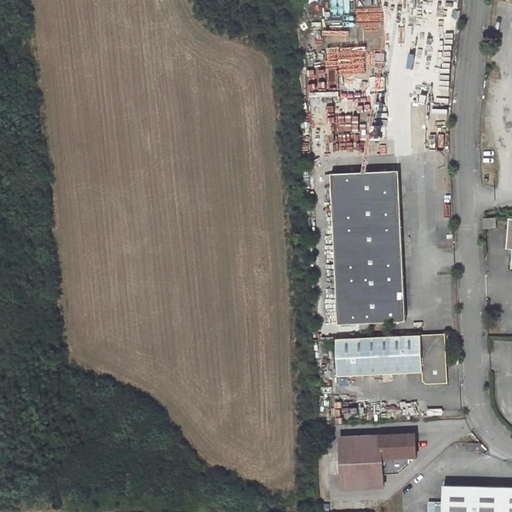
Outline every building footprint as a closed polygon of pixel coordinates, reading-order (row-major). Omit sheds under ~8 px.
[(407,320),(400,170),(332,173),(333,185),(327,185),(328,199),(334,199),(339,324),(362,322),(362,329),(371,328),(371,322),(407,320)] [(497,228),(497,217),(483,218),(484,229),(497,228)] [(338,375),(423,371),(423,380),(427,383),(448,382),(448,374),(443,372),(443,368),(448,365),(446,333),(337,337),(338,375)] [(418,433),(343,437),(345,488),(387,487),(386,474),(403,474),(420,458),(418,433)] [(511,511),(511,487),(445,486),(444,503),(430,502),(429,511),(511,511)]
